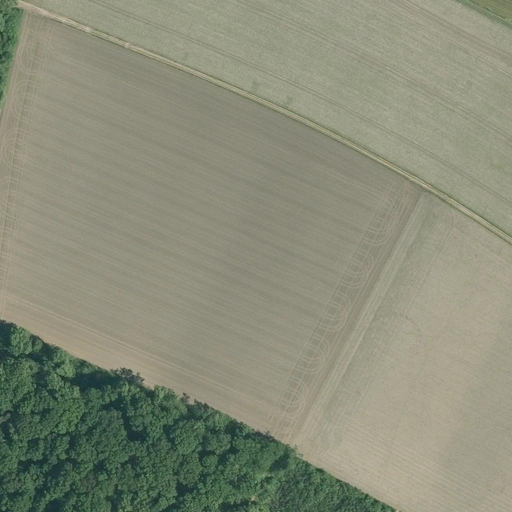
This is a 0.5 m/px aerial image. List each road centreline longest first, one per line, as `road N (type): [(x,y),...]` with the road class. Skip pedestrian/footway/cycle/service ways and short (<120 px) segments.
road 1 (track): [(511,243),(421,184),(281,111),(5,0)]
road 2 (track): [(0,371),(70,409),(148,511)]
